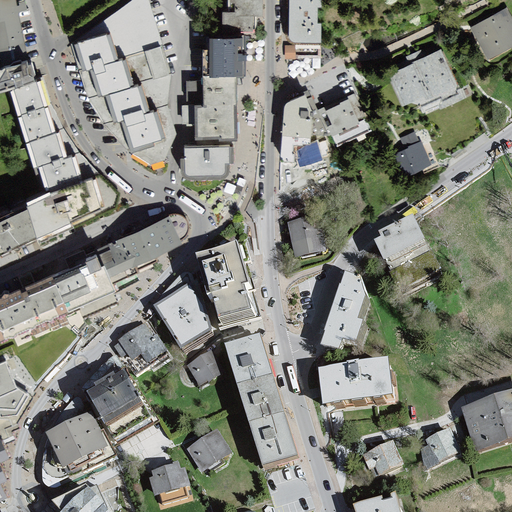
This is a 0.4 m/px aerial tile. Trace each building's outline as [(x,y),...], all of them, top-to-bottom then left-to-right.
[(0,0),(0,65),(27,60),(15,0),(0,0)] [(137,85),(171,75),(147,0),(133,0),(71,47),(87,99),(103,95),(137,85)] [(260,0),(231,0),(232,17),(261,16),(260,0)] [(285,0),(286,42),(319,44),(317,0),(285,0)] [(484,66),(511,47),(511,20),(506,9),(467,34),(484,66)] [(199,57),(199,81),(232,80),(241,79),(240,38),(212,39),(212,57),(199,57)] [(456,94),(438,54),(385,77),(400,119),(456,94)] [(13,117),(50,106),(27,60),(0,65),(0,92),(5,91),(13,117)] [(233,106),(232,80),(199,81),(200,106),(233,106)] [(137,85),(103,95),(113,130),(119,128),(118,124),(145,116),(137,85)] [(314,111),(324,138),(329,135),(335,147),(372,131),(355,92),(314,111)] [(280,110),(278,163),(311,162),(324,138),(314,111),(307,94),(284,104),(281,107),(280,110)] [(75,155),(50,106),(13,117),(29,169),(34,168),(75,155)] [(233,106),(200,106),(191,106),(191,142),(233,142),(233,106)] [(161,145),(152,114),(145,116),(118,124),(119,128),(127,155),(161,145)] [(420,143),(390,155),(400,181),(430,168),(420,143)] [(228,149),(180,149),(181,160),(177,159),(178,175),(179,177),(181,180),(184,181),(217,179),(220,179),(223,177),(224,174),(223,166),(229,166),(228,149)] [(121,194),(75,155),(34,168),(43,193),(55,189),(69,234),(118,208),(121,194)] [(43,193),(21,202),(36,250),(69,234),(55,189),(43,193)] [(21,202),(0,213),(0,266),(36,250),(21,202)] [(154,256),(182,242),(180,239),(184,236),(186,233),(188,228),(187,224),(185,220),(182,216),(178,214),(174,213),(169,214),(104,244),(106,247),(94,253),(108,280),(156,260),(154,256)] [(440,275),(412,220),(379,237),(380,242),(374,246),(402,292),(440,275)] [(318,222),(287,229),(295,262),(326,255),(318,222)] [(207,300),(249,287),(236,247),(194,262),(207,300)] [(94,253),(92,248),(0,291),(0,342),(1,342),(112,290),(108,280),(94,253)] [(359,281),(345,277),(319,349),(339,356),(343,346),(357,350),(364,329),(358,325),(367,300),(359,281)] [(213,339),(196,283),(153,310),(181,357),(213,339)] [(249,287),(207,300),(219,333),(260,321),(249,287)] [(118,304),(112,290),(1,342),(7,353),(32,398),(82,343),(75,338),(92,320),(118,304)] [(163,358),(143,328),(115,347),(135,379),(163,358)] [(260,339),(224,350),(236,391),(272,380),(260,339)] [(32,398),(7,353),(0,356),(0,419),(18,424),(32,398)] [(223,379),(212,354),(187,370),(200,391),(223,379)] [(387,364),(318,374),(322,409),(392,402),(387,364)] [(123,378),(85,400),(104,432),(141,410),(123,378)] [(272,382),(237,392),(248,428),(283,419),(272,382)] [(511,395),(460,412),(474,456),(511,443),(511,395)] [(72,408),(84,408),(84,398),(72,398),(72,408)] [(107,454),(90,418),(45,438),(63,475),(107,454)] [(262,472),(296,461),(283,419),(248,429),(262,472)] [(449,432),(424,444),(436,467),(461,456),(449,432)] [(218,435),(187,453),(201,476),(231,456),(218,435)] [(0,495),(3,495),(0,488),(0,480),(6,478),(0,461),(0,460),(10,457),(0,436),(0,495)] [(385,455),(355,471),(365,494),(398,478),(385,455)] [(190,489),(183,466),(147,478),(155,499),(190,489)] [(99,511),(85,493),(50,508),(53,511),(99,511)] [(351,511),(398,511),(395,499),(351,511)]
